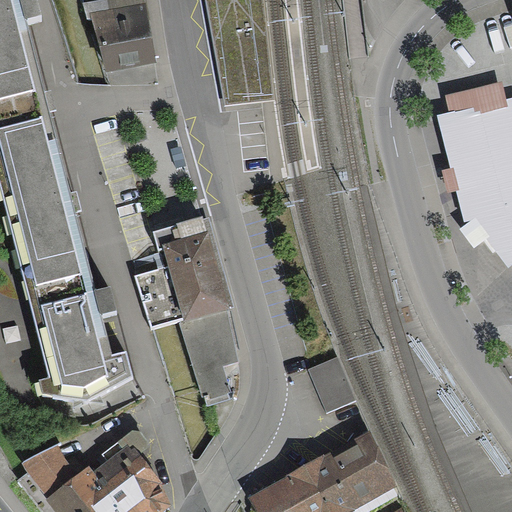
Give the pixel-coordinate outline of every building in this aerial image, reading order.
[(17,0),(0,0),(0,193),(50,391),(41,392),(44,406),(90,413),(134,387),(127,361),(113,365),(104,325),(117,322),(111,298),(95,301),(76,221),(82,219),(77,200),(71,201),(27,33),(43,28),(35,1),(19,6),(17,0)] [(79,0),(86,21),(90,20),(146,8),(144,0),(79,0)] [(206,0),(226,106),(274,101),(263,0),(206,0)] [(90,20),(106,79),(157,70),(146,8),(90,20)] [(450,118),(507,104),(502,86),(446,100),(450,118)] [(450,118),(437,121),(441,137),(450,175),(456,197),(463,228),(474,225),(488,244),(509,274),(511,271),(511,102),(507,104),(450,118)] [(456,197),(450,175),(442,177),(447,199),(456,197)] [(156,225),(186,222),(184,207),(154,210),(156,225)] [(178,328),(227,314),(235,311),(210,222),(152,239),(158,259),(164,258),(168,272),(134,280),(152,336),(166,332),(178,328)] [(488,244),(474,225),(460,235),(474,254),(488,244)] [(227,314),(178,328),(202,402),(204,402),(207,410),(230,402),(228,397),(231,396),(224,370),(239,365),(227,314)] [(308,373),(327,417),(357,404),(339,360),(308,373)] [(171,511),(162,491),(163,490),(140,462),(148,456),(149,448),(141,438),(133,438),(103,459),(109,466),(94,478),(90,474),(83,479),(62,449),(23,468),(27,477),(18,485),(39,511),(171,511)] [(369,438),(248,505),(252,511),(369,511),(401,495),(369,438)]
